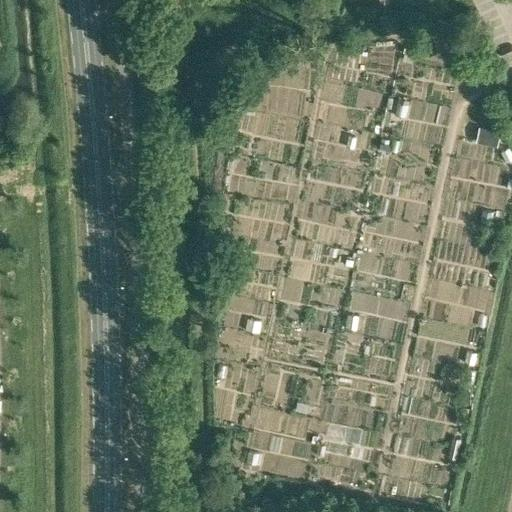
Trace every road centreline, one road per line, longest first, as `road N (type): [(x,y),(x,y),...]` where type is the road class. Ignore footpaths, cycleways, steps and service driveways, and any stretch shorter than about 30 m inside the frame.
road 1 (primary): [(107,511),(97,189),(78,0)]
road 2 (track): [(493,83),(464,102),(453,123),(383,471)]
